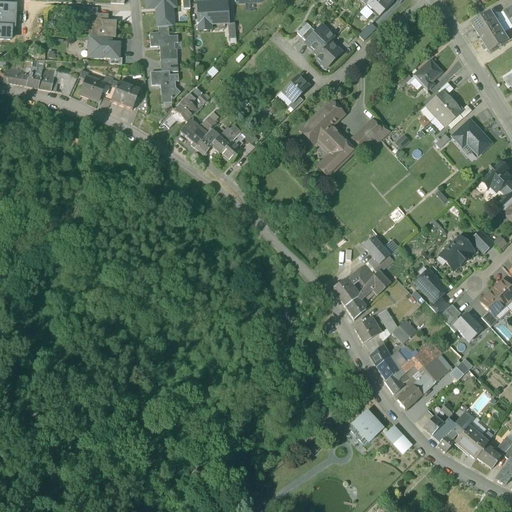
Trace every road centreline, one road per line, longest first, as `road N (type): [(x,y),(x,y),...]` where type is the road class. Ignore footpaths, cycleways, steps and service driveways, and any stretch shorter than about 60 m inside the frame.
road 1 (residential): [(511,499),(436,461),(377,392),(339,315),(240,208),(115,129),(0,92)]
road 2 (track): [(229,511),(161,492),(0,398)]
road 3 (residential): [(506,123),(436,0)]
road 4 (residential): [(427,0),(330,83)]
